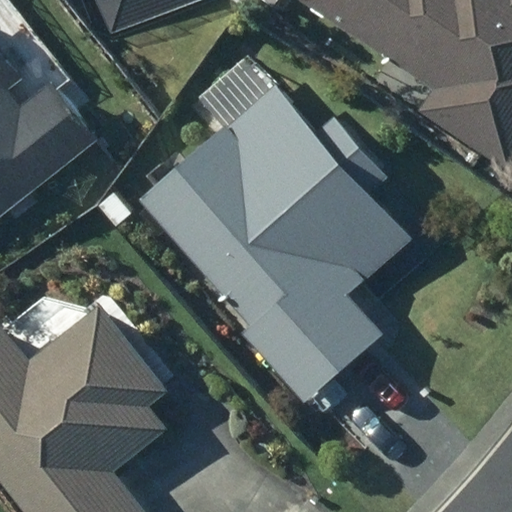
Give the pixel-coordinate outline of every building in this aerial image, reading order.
[(102,0),(115,34),(207,0),(102,0)] [(442,90),(426,114),(511,171),(511,0),(311,0),(310,2),(442,90)] [(0,214),(6,209),(3,205),(26,186),(30,190),(58,168),(54,164),(95,131),(60,85),(27,112),(3,83),(20,70),(0,44),(0,214)] [(422,241),(383,195),(402,179),(352,120),(333,135),(289,84),(154,200),(262,328),(253,335),(314,406),(396,337),(360,294),(422,241)] [(155,511),(124,471),(177,430),(156,403),(176,387),(108,300),(34,357),(3,317),(0,319),(0,480),(24,511),(155,511)]
